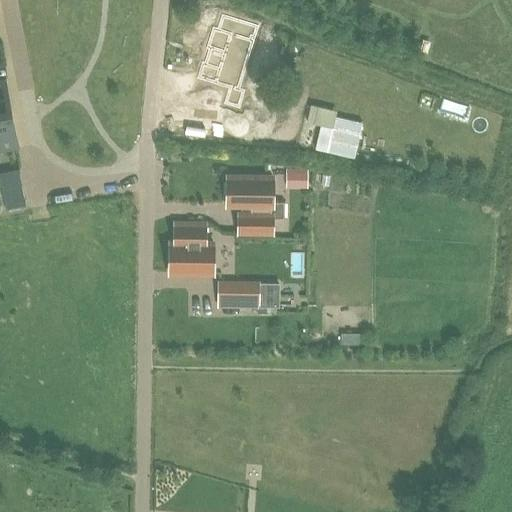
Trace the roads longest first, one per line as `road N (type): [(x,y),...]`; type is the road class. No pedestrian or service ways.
road 1 (residential): [(14,0),(49,159),(147,182)]
road 2 (residential): [(144,368),(147,182)]
road 3 (residential): [(147,182),(161,0)]
